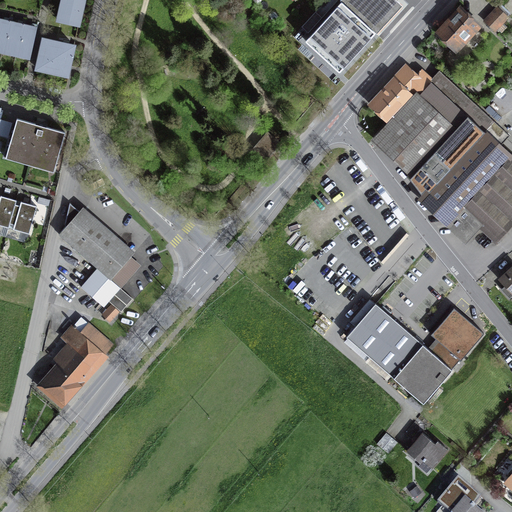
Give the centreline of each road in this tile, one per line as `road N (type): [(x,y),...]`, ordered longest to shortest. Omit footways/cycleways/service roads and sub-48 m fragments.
road 1 (primary): [(0,511),(213,263)]
road 2 (residential): [(337,119),(511,336)]
road 3 (tertiary): [(95,102),(103,140),(135,196),(213,263)]
road 4 (primary): [(213,263),(337,119)]
road 5 (primary): [(337,119),(441,0)]
